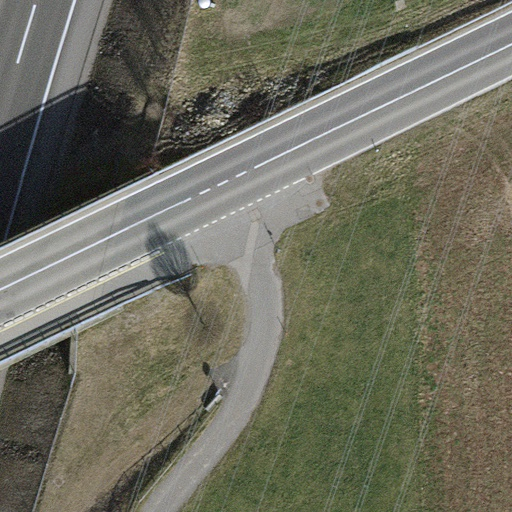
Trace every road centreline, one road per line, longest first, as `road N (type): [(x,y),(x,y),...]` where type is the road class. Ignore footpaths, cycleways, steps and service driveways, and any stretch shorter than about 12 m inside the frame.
road 1 (secondary): [(511,43),(0,290)]
road 2 (track): [(75,511),(124,423),(268,350)]
road 3 (motorway): [(0,138),(40,0)]
